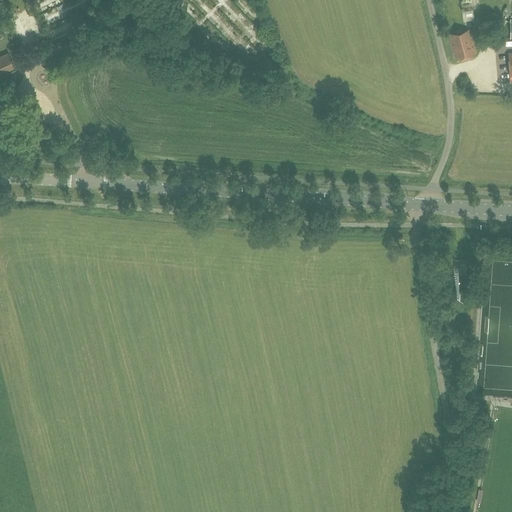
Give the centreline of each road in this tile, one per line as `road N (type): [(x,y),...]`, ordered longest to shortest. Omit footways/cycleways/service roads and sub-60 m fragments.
road 1 (tertiary): [(0,176),(419,204)]
road 2 (unclassified): [(419,204),(432,189),(451,129),(429,0)]
